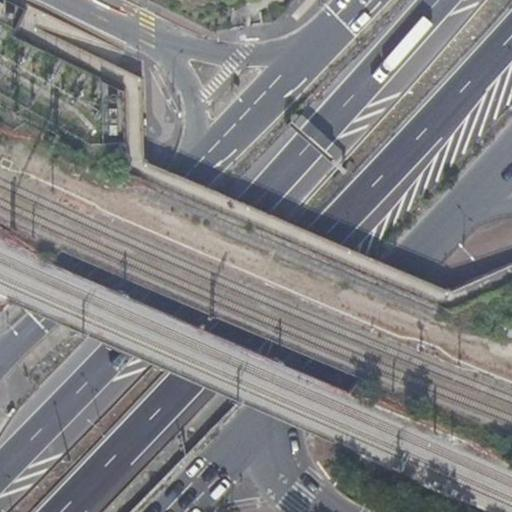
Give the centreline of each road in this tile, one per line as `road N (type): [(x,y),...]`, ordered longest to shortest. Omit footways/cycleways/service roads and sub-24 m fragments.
road 1 (motorway): [(64,511),(511,33)]
road 2 (motorway): [(438,0),(0,469)]
road 3 (secondary): [(201,162),(0,357)]
road 4 (secondary): [(294,387),(487,188)]
road 5 (unclassified): [(316,50),(251,57),(203,50),(146,27)]
road 6 (secondary): [(179,511),(294,387)]
road 7 (secondary): [(316,50),(201,162)]
road 8 (unclassified): [(146,27),(189,90),(201,162)]
road 9 (trunk): [(324,511),(290,473),(294,387)]
